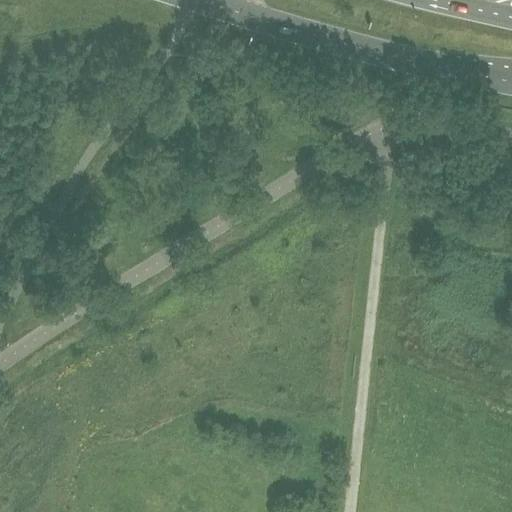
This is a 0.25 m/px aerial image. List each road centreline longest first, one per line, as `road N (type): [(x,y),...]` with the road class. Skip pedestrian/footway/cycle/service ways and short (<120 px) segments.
road 1 (residential): [(0,370),(371,132),(414,123),(511,141)]
road 2 (primary): [(224,6),(511,84)]
